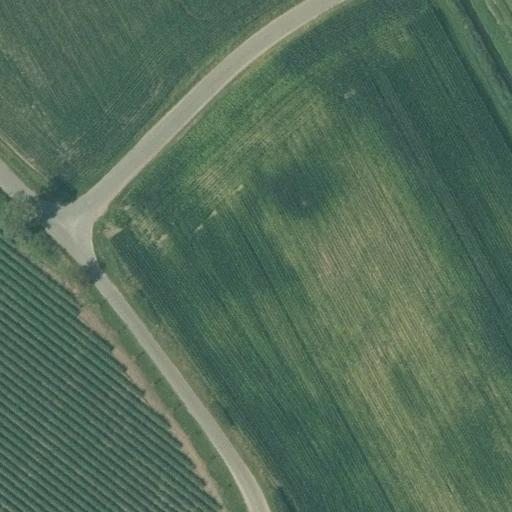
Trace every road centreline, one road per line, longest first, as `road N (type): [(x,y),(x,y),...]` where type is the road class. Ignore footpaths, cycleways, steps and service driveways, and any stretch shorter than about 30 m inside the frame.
road 1 (unclassified): [(65,233),(246,55),(328,0)]
road 2 (unclassified): [(65,233),(188,396),(259,511)]
